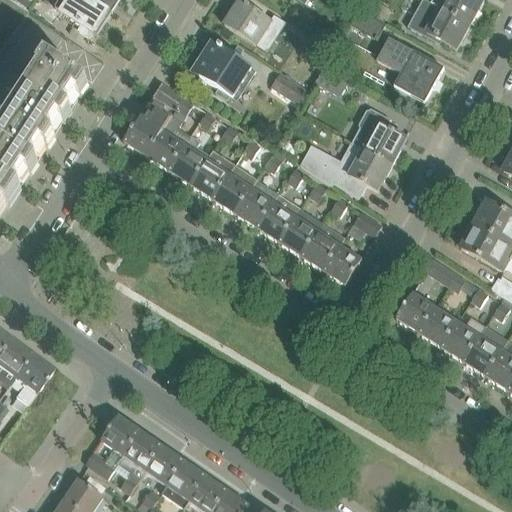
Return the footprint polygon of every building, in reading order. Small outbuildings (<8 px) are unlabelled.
[(8,0),(7,1),(6,3),(27,17),(28,15),(29,16),(37,4),(30,0),(8,0)] [(95,36),(109,15),(86,0),(63,0),(56,12),(82,28),(78,33),(90,41),(93,36),(98,39),(99,38),(95,36)] [(86,0),(109,15),(118,0),(86,0)] [(291,0),(293,1),(304,8),(309,1),(309,0),(291,0)] [(367,0),(366,0),(365,3),(361,10),(385,24),(391,14),(367,0)] [(484,3),(480,1),(478,0),(434,0),(431,6),(471,28),(484,3)] [(429,37),(457,53),(471,28),(431,6),(424,2),(408,31),(427,41),(429,37)] [(0,10),(0,15),(18,29),(27,17),(6,3),(0,10)] [(240,5),(225,28),(257,49),(266,36),(272,39),(278,29),(250,11),(251,10),(247,8),(247,9),(240,5)] [(383,28),(358,14),(351,26),(376,40),(383,28)] [(0,15),(0,30),(11,39),(18,29),(0,15)] [(0,30),(0,43),(5,47),(11,39),(0,30)] [(328,64),(335,52),(312,38),(305,49),(328,64)] [(394,90),(426,107),(444,73),(389,44),(378,64),(401,77),(394,90)] [(215,97),(226,104),(229,99),(231,101),(242,85),(247,89),(256,75),(224,54),(224,53),(220,50),(220,51),(212,47),(194,76),(218,92),(215,97)] [(79,97),(86,86),(48,62),(40,74),(41,75),(0,137),(0,217),(8,206),(1,202),(11,187),(19,192),(30,175),(28,174),(34,166),(35,166),(47,149),(45,148),(51,140),(52,141),(63,124),(62,123),(68,114),(69,115),(80,98),(79,97)] [(324,72),(314,88),(340,102),(349,86),(324,72)] [(280,77),(271,91),(301,110),(309,96),(280,77)] [(163,87),(154,100),(177,115),(185,102),(163,87)] [(169,175),(192,140),(191,139),(190,141),(177,133),(194,108),(185,102),(177,115),(174,119),(147,161),(169,175)] [(147,161),(174,119),(151,104),(124,146),(147,161)] [(406,143),(407,142),(387,131),(391,123),(369,111),(369,113),(365,114),(357,129),(358,132),(351,145),(393,169),(402,153),(400,152),(405,142),(406,143)] [(207,135),(216,122),(207,116),(198,130),(207,135)] [(229,149),(238,136),(229,130),(221,144),(229,149)] [(212,154),(209,159),(197,151),(201,146),(192,140),(169,175),(191,189),(213,155),(212,154)] [(251,164),(260,150),(251,145),(243,158),(251,164)] [(367,189),(378,195),(378,194),(377,193),(383,183),(385,184),(393,169),(351,145),(340,163),(313,148),(301,169),(332,190),(334,186),(360,203),(367,189)] [(213,203),(229,179),(235,169),(213,155),(191,189),(213,203)] [(274,158),(265,173),(273,178),(283,164),(274,158)] [(235,169),(229,179),(213,203),(235,218),(258,184),(235,169)] [(295,192),(304,179),(296,173),(287,187),(295,192)] [(258,232),(274,207),(280,198),(258,184),(235,218),(258,232)] [(317,207),(326,193),(318,188),(309,201),(317,207)] [(280,198),(274,207),(258,232),(280,246),(302,212),(280,198)] [(339,221),(348,208),(340,202),(331,216),(339,221)] [(511,218),(487,205),(474,229),(511,249),(511,218)] [(302,261),(318,236),(324,227),(302,212),(280,246),(302,261)] [(362,216),(347,239),(359,247),(367,236),(376,242),(383,230),(381,229),(362,216)] [(324,227),(318,236),(302,261),(324,275),(340,250),(346,241),(324,227)] [(511,249),(474,229),(461,252),(505,276),(511,261),(511,249)] [(346,290),(363,264),(340,250),(324,275),(346,290)] [(449,291),(450,289),(457,278),(433,262),(425,276),(449,291)] [(457,278),(450,289),(449,291),(458,297),(466,284),(457,278)] [(511,289),(500,282),(492,294),(511,306),(511,289)] [(489,299),(480,293),(472,307),(480,312),(489,299)] [(419,337),(436,312),(413,297),(397,322),(419,337)] [(510,312),(501,307),(493,320),(501,326),(510,312)] [(459,327),(436,312),(419,337),(442,352),(459,327)] [(463,366),(480,340),(485,332),(471,323),(466,331),(459,327),(442,352),(463,366)] [(508,347),(485,332),(480,340),(463,366),(486,381),(508,347)] [(0,356),(11,342),(0,333),(0,356)] [(0,356),(0,387),(7,392),(14,382),(33,357),(11,342),(0,356)] [(509,395),(511,390),(511,348),(508,347),(486,381),(509,395)] [(54,373),(33,357),(14,382),(25,390),(17,401),(28,409),(38,395),(54,373)] [(95,456),(86,468),(89,470),(108,483),(109,484),(115,474),(141,435),(127,425),(119,420),(102,445),(106,447),(115,454),(107,465),(98,458),(95,456)] [(141,435),(115,474),(128,482),(127,483),(121,492),(130,498),(146,475),(163,450),(141,435)] [(163,450),(146,475),(167,489),(184,464),(163,450)] [(184,464),(167,489),(161,497),(182,511),(183,511),(189,505),(206,480),(184,464)] [(206,480),(189,505),(199,511),(216,511),(228,495),(206,480)] [(80,484),(67,504),(78,511),(95,511),(104,500),(80,484)] [(151,494),(142,507),(149,511),(151,511),(153,509),(159,500),(151,494)] [(228,495),(216,511),(249,511),(250,510),(228,495)]
